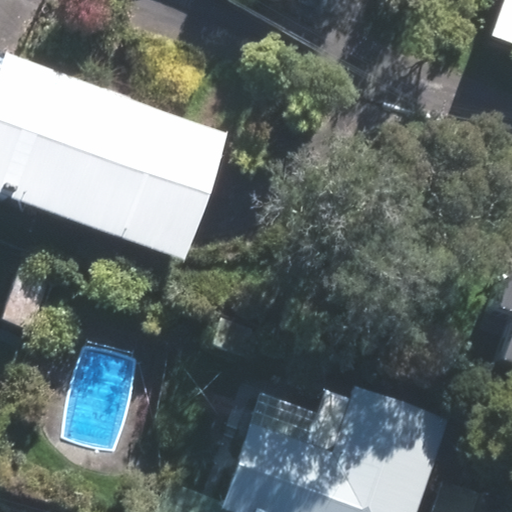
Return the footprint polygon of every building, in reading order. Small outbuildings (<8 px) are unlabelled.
[(0,191),(177,255),(218,142),(14,68),(0,106),(0,191)] [(60,264),(23,251),(0,313),(0,319),(35,332),(60,264)] [(235,508),(245,511),(407,511),(439,425),(363,398),(336,471),(259,444),(235,508)] [(220,511),(222,507),(169,488),(159,511),(220,511)] [(504,511),(505,510),(444,490),(436,511),(504,511)]
